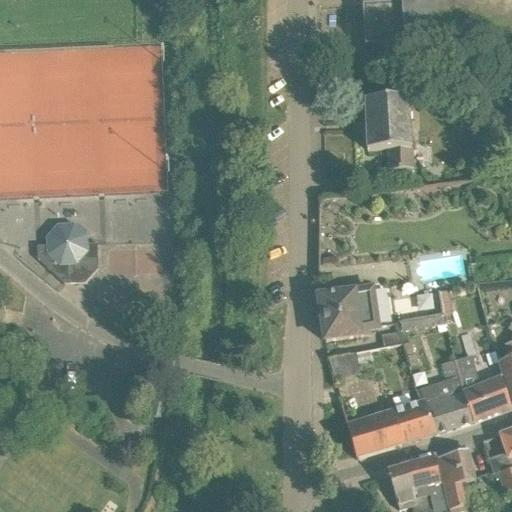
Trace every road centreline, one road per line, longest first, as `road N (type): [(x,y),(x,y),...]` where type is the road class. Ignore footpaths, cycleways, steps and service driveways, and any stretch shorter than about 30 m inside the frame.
road 1 (residential): [(297,386),(294,0)]
road 2 (residential): [(297,386),(139,351),(87,324),(0,256)]
road 3 (residential): [(299,485),(511,420)]
